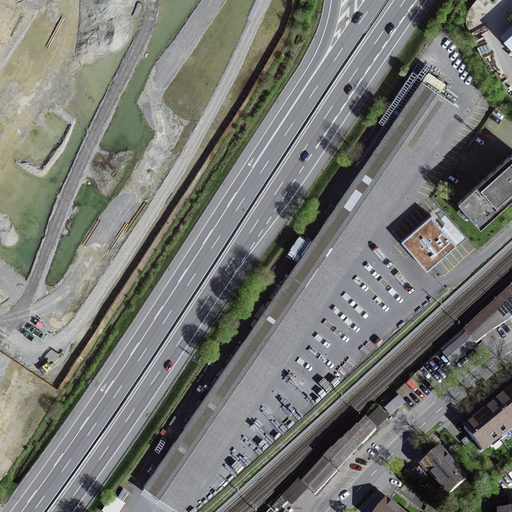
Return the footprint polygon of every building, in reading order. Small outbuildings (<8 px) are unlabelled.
[(453,101),(422,80),(144,485),(174,506),(453,101)] [(473,138),(487,107),(473,101),(458,132),(473,138)] [(511,197),(511,153),(459,201),(481,226),(511,197)] [(456,244),(431,215),(401,240),(427,270),(456,244)] [(511,286),(491,306),(506,321),(511,317),(511,286)] [(464,330),(466,333),(475,343),(489,332),(506,321),(491,306),(464,330)] [(475,343),(466,333),(443,353),(452,363),(475,343)] [(511,389),(495,403),(511,423),(511,389)] [(399,396),(385,409),(390,415),(404,403),(399,396)] [(482,451),(511,426),(511,423),(495,403),(464,428),(468,434),(482,451)] [(282,497),(287,502),(292,506),(309,488),(315,494),(376,428),(377,429),(389,417),(378,407),(367,419),(365,418),(358,426),(357,426),(349,434),(348,434),(340,442),(340,441),(332,450),(331,449),(301,481),(299,479),(282,497)] [(455,466),(439,449),(412,473),(420,483),(431,473),(449,494),(466,479),(459,471),(460,471),(455,465),(455,466)] [(277,511),(287,502),(282,497),(272,507),(277,511)] [(401,511),(399,510),(399,511),(386,500),(376,511),(401,511)]
